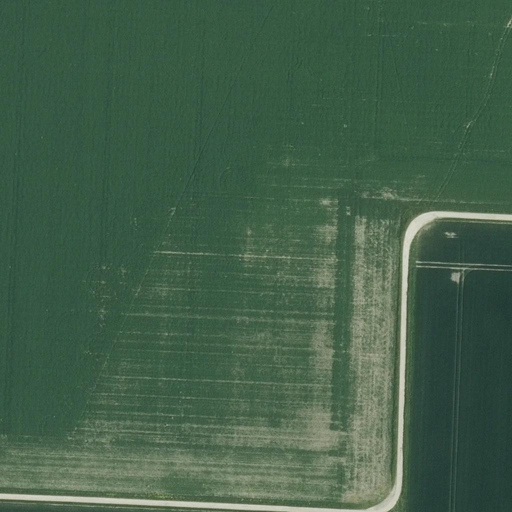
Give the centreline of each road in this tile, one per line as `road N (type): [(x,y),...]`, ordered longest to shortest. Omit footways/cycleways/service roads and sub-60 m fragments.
road 1 (unclassified): [(511,217),(439,214),(411,231),(397,490),(379,511)]
road 2 (unclassified): [(347,511),(0,497)]
